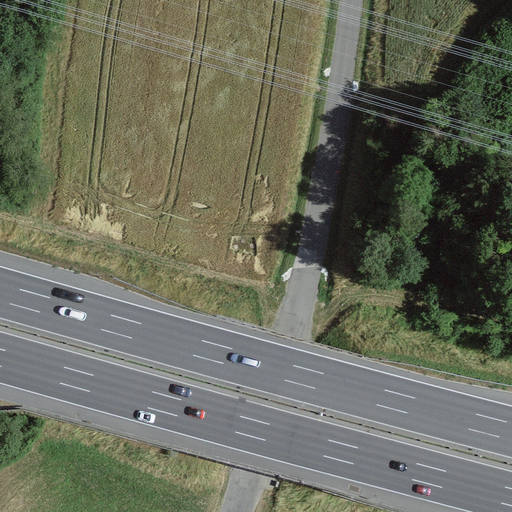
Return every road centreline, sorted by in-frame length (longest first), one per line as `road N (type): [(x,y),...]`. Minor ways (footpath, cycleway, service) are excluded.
road 1 (motorway): [(0,356),(511,497)]
road 2 (motorway): [(511,431),(0,291)]
road 3 (unclassified): [(237,511),(311,253),(352,0)]
